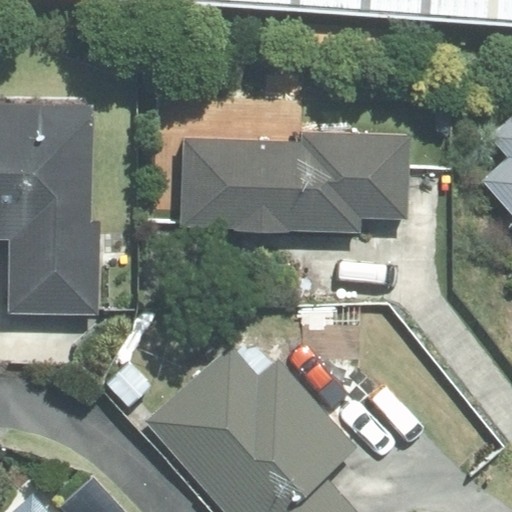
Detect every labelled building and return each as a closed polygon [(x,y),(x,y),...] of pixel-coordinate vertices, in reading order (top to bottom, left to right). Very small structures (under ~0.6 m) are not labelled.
[(0,230),(5,230),(5,307),(95,307),(96,211),(83,211),(85,91),(0,90),(0,230)] [(511,102),(486,125),(507,149),(480,172),(511,209),(511,102)] [(179,217),(230,218),(230,221),(355,223),(355,207),(402,208),(403,123),(300,123),(299,130),(179,128),(179,217)] [(140,412),(227,511),(358,511),(317,465),(350,438),(275,351),(252,371),(225,338),(140,412)] [(0,511),(54,511),(27,481),(0,504),(0,511)]
